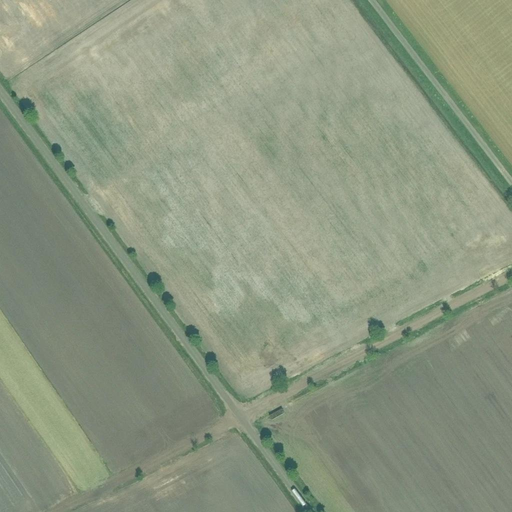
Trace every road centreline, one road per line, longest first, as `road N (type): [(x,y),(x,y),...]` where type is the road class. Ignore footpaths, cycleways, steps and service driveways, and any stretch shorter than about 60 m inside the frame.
road 1 (unclassified): [(306,511),(0,94)]
road 2 (track): [(51,511),(511,276)]
road 3 (unclassified): [(511,183),(371,0)]
